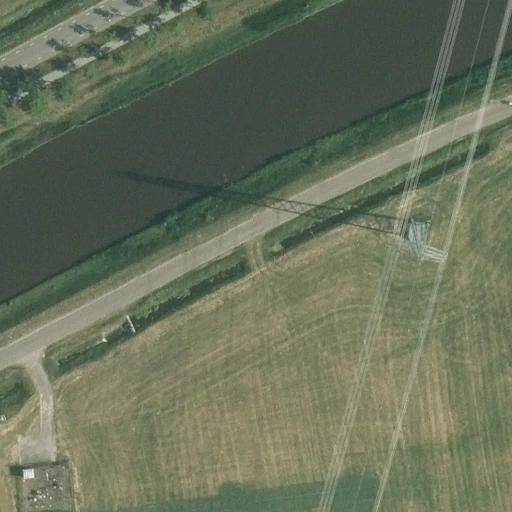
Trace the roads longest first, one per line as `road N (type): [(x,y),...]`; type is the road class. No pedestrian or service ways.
road 1 (unclassified): [(0,360),(511,105)]
road 2 (tertiary): [(0,70),(133,0)]
